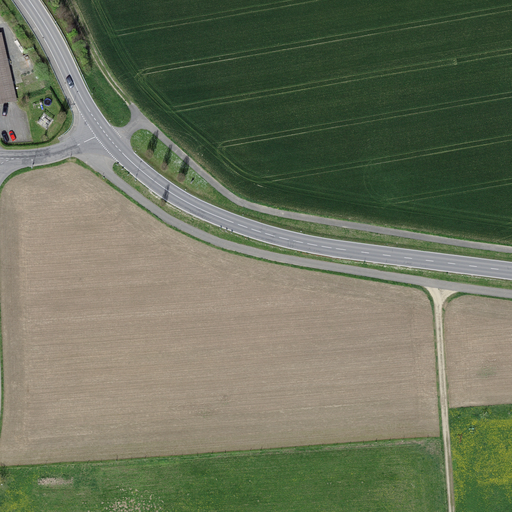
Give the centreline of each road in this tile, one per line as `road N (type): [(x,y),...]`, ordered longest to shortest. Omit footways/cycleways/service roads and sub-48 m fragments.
road 1 (track): [(76,146),(186,225),(227,242),(511,295)]
road 2 (secondary): [(511,271),(251,229),(168,191),(104,132)]
road 3 (track): [(143,120),(242,203),(511,249)]
road 4 (track): [(438,287),(453,511)]
road 5 (secondary): [(104,132),(29,0)]
road 6 (track): [(67,0),(95,57),(143,120)]
